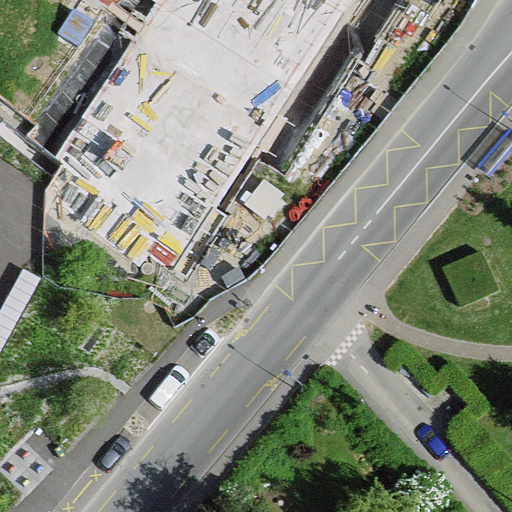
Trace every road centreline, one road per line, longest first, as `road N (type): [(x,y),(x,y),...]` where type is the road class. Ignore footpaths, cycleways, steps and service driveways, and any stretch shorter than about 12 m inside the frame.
road 1 (tertiary): [(302,305),(511,51)]
road 2 (residential): [(302,305),(490,511)]
road 3 (tertiary): [(128,511),(302,305)]
